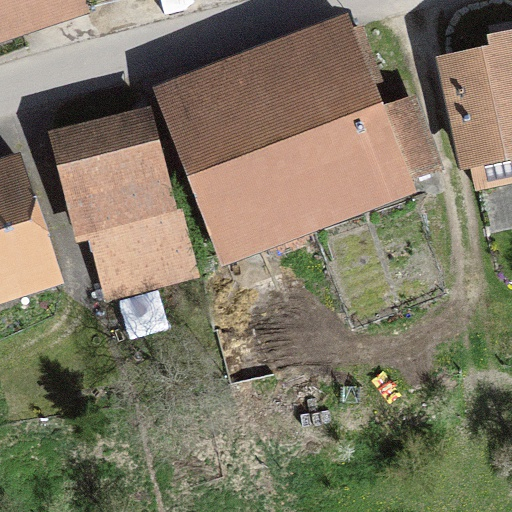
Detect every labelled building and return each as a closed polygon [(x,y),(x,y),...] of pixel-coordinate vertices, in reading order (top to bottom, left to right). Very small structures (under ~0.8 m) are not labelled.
[(0,0),(0,36),(85,9),(82,0),(0,0)] [(198,194),(222,256),(407,185),(402,171),(424,162),(404,110),(381,117),(346,29),(149,103),(179,200),(198,194)] [(492,51),(448,61),(475,188),(511,179),(511,37),(491,42),(492,51)] [(85,192),(111,295),(194,273),(179,211),(173,213),(148,114),(52,138),(66,196),(85,192)] [(0,167),(0,297),(57,279),(19,161),(0,167)]
